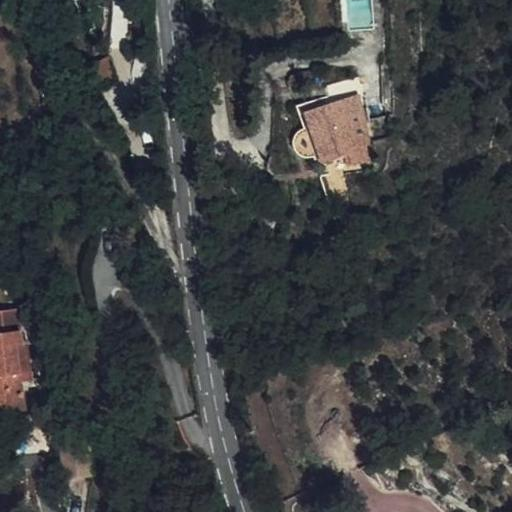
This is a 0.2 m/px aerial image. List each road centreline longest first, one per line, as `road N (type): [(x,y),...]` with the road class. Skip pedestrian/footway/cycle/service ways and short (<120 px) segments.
road 1 (tertiary): [(166,0),(199,326),(244,511)]
road 2 (unknown): [(226,453),(191,416),(137,292),(118,279),(107,310),(109,511)]
